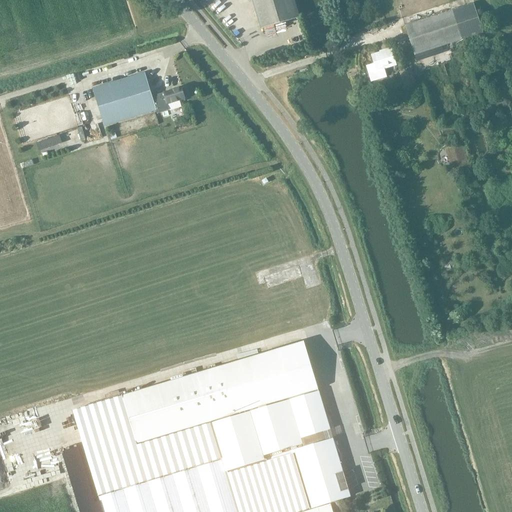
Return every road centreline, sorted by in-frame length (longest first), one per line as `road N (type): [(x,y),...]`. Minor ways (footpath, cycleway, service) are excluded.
road 1 (unclassified): [(422,511),(320,190),(176,0)]
road 2 (track): [(511,343),(378,369)]
